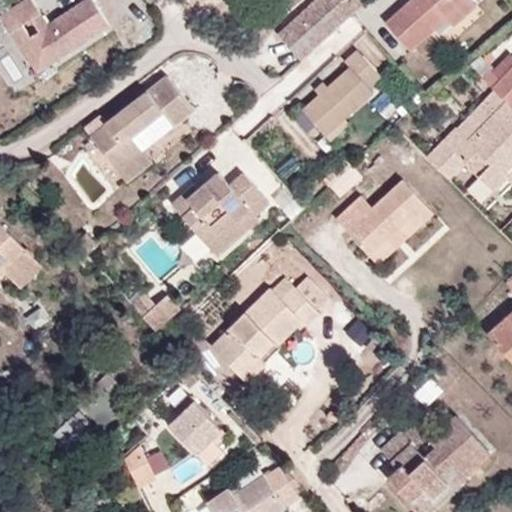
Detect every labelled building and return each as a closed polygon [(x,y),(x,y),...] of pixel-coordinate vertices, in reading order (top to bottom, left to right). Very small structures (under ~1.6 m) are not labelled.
[(27,0),(4,15),(37,64),(51,54),(57,63),(114,25),(96,0),(88,0),(52,25),(35,0),(27,0)] [(314,0),(279,34),(302,59),(305,57),(364,2),(362,0),(314,0)] [(413,0),(388,23),(412,49),(447,19),(455,26),(479,7),(472,0),(413,0)] [(306,111),(328,135),(347,118),(374,93),(371,89),(382,76),(358,49),(346,62),(352,69),(331,88),(320,98),(306,111)] [(37,64),(43,73),(57,63),(51,54),(37,64)] [(491,68),(476,54),(466,63),(482,78),(490,70),(491,68)] [(511,67),(500,80),(492,88),(496,91),(505,101),(511,106),(511,67)] [(490,70),(482,78),(492,88),(500,80),(490,70)] [(87,129),(118,168),(143,149),(193,109),(168,77),(109,124),(103,117),(87,129)] [(314,91),(320,98),(331,88),(325,81),(314,91)] [(496,91),(459,130),(468,139),(505,101),(496,91)] [(458,127),(427,158),(449,180),(466,163),(478,151),(492,165),(480,176),(495,192),(508,180),(502,173),(511,161),(511,106),(505,101),(468,139),(459,130),(458,127)] [(347,118),(328,135),(334,141),(353,124),(347,118)] [(143,149),(118,168),(128,181),(153,161),(143,149)] [(478,151),(466,163),(480,176),(492,165),(478,151)] [(331,186),(341,197),(363,177),(352,167),(331,186)] [(196,206),(185,215),(210,243),(250,207),(258,215),(271,203),(244,173),(231,186),(217,172),(199,190),(189,199),(196,206)] [(338,220),(371,254),(405,222),(413,233),(435,213),(404,181),(374,208),(363,196),(338,220)] [(174,204),(185,215),(196,206),(189,199),(199,190),(194,184),(174,204)] [(250,207),(210,243),(218,251),(258,215),(250,207)] [(0,273),(4,269),(26,249),(0,222),(0,273)] [(405,222),(371,254),(380,263),(413,233),(405,222)] [(89,233),(76,244),(87,256),(99,245),(89,233)] [(44,267),(26,249),(4,269),(23,288),(44,267)] [(308,277),(296,288),(317,309),(329,298),(308,277)] [(232,342),(221,355),(248,382),(267,363),(266,362),(261,357),(276,342),(278,343),(302,320),(309,326),(321,313),(317,309),(296,288),(286,278),(274,290),(271,287),(224,334),(232,342)] [(169,293),(143,315),(156,330),(182,308),(169,293)] [(511,313),(490,334),(511,358),(511,313)] [(212,346),(221,355),(232,342),(224,334),(212,346)] [(261,357),(266,362),(281,347),(278,343),(276,342),(261,357)] [(79,403),(103,427),(133,398),(110,373),(79,403)] [(173,425),(199,452),(223,430),(196,402),(173,425)] [(64,427),(74,418),(63,405),(53,416),(64,427)] [(81,411),(74,418),(64,427),(57,434),(72,449),(95,427),(81,411)] [(422,511),(425,511),(464,478),(457,469),(483,445),(458,418),(431,440),(416,424),(406,434),(403,431),(382,450),(400,469),(390,478),(422,511)] [(368,440),(362,434),(345,452),(352,458),(368,440)] [(141,444),(125,458),(138,486),(157,477),(141,444)] [(464,478),(490,454),(483,445),(457,469),(464,478)] [(280,511),(286,508),(281,497),(292,489),(279,470),(268,479),(265,475),(234,496),(230,488),(209,503),(215,511),(280,511)]
